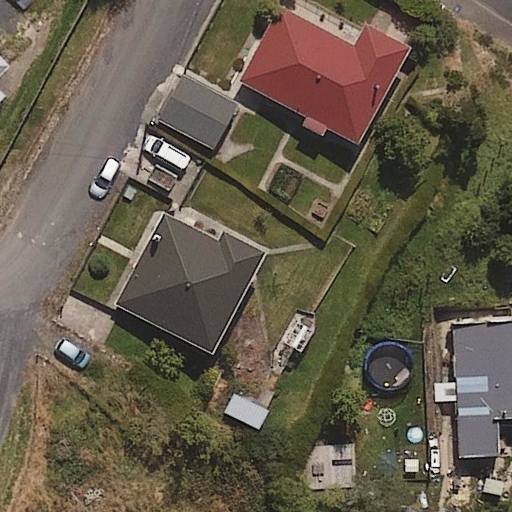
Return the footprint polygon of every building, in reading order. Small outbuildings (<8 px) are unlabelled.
[(349,52),(277,13),(238,84),(353,147),(404,54),(361,30),(349,52)] [(0,99),(16,83),(0,67),(0,99)] [(233,109),(180,79),(156,120),(210,150),(233,109)] [(202,161),(139,131),(120,171),(182,201),(202,161)] [(210,245),(162,219),(113,307),(205,357),(257,261),(214,238),(210,245)] [(511,282),(511,251),(502,252),(505,283),(511,282)] [(511,421),(511,325),(453,327),(458,460),(495,459),(493,423),(511,421)] [(271,398),(239,383),(224,414),(256,429),(271,398)]
